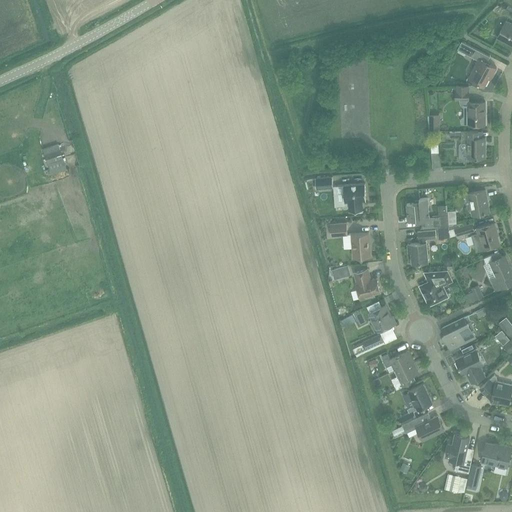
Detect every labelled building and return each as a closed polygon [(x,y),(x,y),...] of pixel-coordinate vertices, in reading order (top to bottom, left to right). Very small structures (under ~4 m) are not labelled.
[(511,24),(506,21),(497,37),(511,45),(511,24)] [(487,62),(490,56),(462,41),(458,49),(478,60),(469,78),(484,86),(491,74),(493,75),(497,68),(487,62)] [(469,100),(469,86),(456,86),(456,100),(469,100)] [(468,102),(468,117),(465,117),(463,117),(461,119),(461,121),(461,123),(463,124),(464,125),(468,125),(485,125),(485,102),(468,102)] [(429,115),(429,130),(439,130),(440,115),(429,115)] [(461,131),(461,135),(461,142),(469,142),(469,148),(465,148),(459,154),(459,159),(461,161),(467,161),(469,159),(469,157),(485,157),(485,138),(479,138),(479,131),(461,131)] [(66,169),(58,145),(43,150),(51,174),(66,169)] [(439,153),(431,154),(433,168),(441,167),(439,153)] [(317,187),(333,186),(333,177),(317,178),(317,187)] [(366,199),(365,183),(343,185),(345,205),(350,205),(350,211),(363,210),(362,200),(366,199)] [(485,190),(466,194),(467,201),(470,200),(473,215),(489,212),(485,190)] [(449,222),(448,212),(447,212),(446,205),(438,206),(439,216),(429,217),(428,198),(419,199),(419,200),(414,201),(415,203),(407,204),(408,221),(416,220),(416,222),(422,222),(422,227),(422,228),(421,228),(421,229),(442,227),(449,226),(449,222)] [(456,209),(448,209),(448,212),(449,222),(457,222),(456,209)] [(347,234),(347,222),(347,221),(331,222),(332,235),(347,234)] [(472,223),(455,228),(457,236),(474,230),(472,223)] [(477,228),(478,233),(471,235),(476,251),(500,244),(496,231),(497,231),(494,223),(477,228)] [(421,243),(411,244),(412,264),(428,262),(426,239),(436,238),(436,230),(418,232),(418,239),(420,239),(421,243)] [(371,257),(369,233),(352,234),(353,258),(371,257)] [(472,246),(470,236),(454,239),(456,249),(472,246)] [(343,245),(343,256),(350,256),(350,237),(330,238),(330,245),(343,245)] [(491,255),(493,261),(490,262),(496,276),(491,279),(496,291),(511,283),(511,268),(506,255),(501,257),(498,252),(491,255)] [(368,269),(355,273),(357,283),(356,284),(361,300),(370,298),(369,295),(381,291),(377,278),(371,280),(368,269)] [(428,285),(422,288),(429,305),(447,297),(441,286),(452,281),(447,271),(426,273),(425,273),(429,281),(428,282),(427,284),(428,285)] [(344,273),(333,276),(336,287),(346,284),(344,273)] [(483,296),(478,285),(472,288),(473,291),(470,293),(473,298),(476,297),(477,299),(483,296)] [(367,306),(370,312),(369,312),(378,331),(395,323),(394,321),(392,321),(391,318),(392,317),(386,304),(382,306),(379,301),(367,306)] [(484,308),(477,312),(480,318),(487,314),(484,308)] [(469,316),(469,315),(442,328),(445,334),(444,334),(451,349),(458,345),(459,346),(466,342),(465,341),(475,336),(472,330),(469,331),(467,326),(469,325),(469,323),(470,322),(468,317),(469,316)] [(499,323),(511,339),(511,338),(511,324),(506,317),(499,323)] [(363,342),(364,344),(366,349),(383,341),(380,335),(363,342)] [(456,359),(457,361),(463,374),(467,372),(472,383),(485,376),(480,365),(484,364),(477,349),(456,359)] [(388,354),(382,357),(387,367),(392,364),(395,370),(413,362),(408,351),(390,359),(388,354)] [(418,372),(413,362),(395,370),(398,376),(392,379),(397,389),(408,384),(405,379),(418,372)] [(490,379),(480,388),(491,400),(491,402),(494,402),(495,401),(509,405),(511,390),(511,384),(496,381),(497,378),(494,375),(490,379)] [(399,418),(402,424),(417,418),(414,411),(417,410),(418,410),(433,403),(424,383),(408,391),(415,405),(407,409),(409,413),(399,418)] [(431,419),(428,412),(417,418),(402,424),(406,433),(417,428),(423,440),(445,430),(438,415),(431,419)] [(455,470),(469,473),(473,453),(467,451),(470,437),(455,434),(453,444),(449,444),(446,456),(450,457),(449,459),(457,461),(455,470)] [(482,461),(508,467),(511,447),(501,445),(501,446),(486,443),(482,461)] [(472,464),(468,484),(467,488),(476,490),(477,486),(481,466),(472,464)] [(448,473),(445,489),(452,491),(454,492),(465,491),(468,477),(448,473)]
